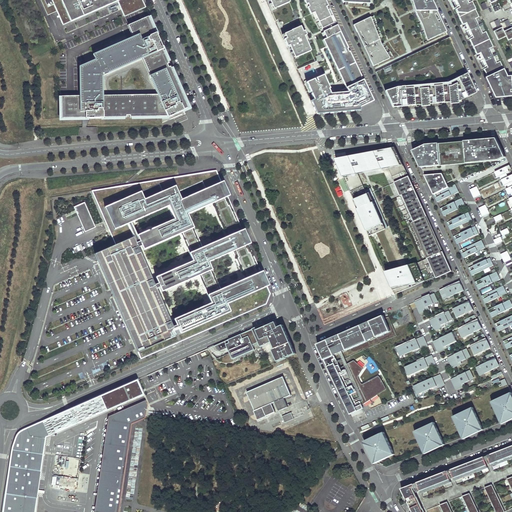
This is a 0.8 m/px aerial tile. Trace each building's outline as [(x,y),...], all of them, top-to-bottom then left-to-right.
[(52,0),(63,25),(109,5),(107,0),(52,0)] [(145,8),(141,0),(120,0),(128,16),(144,9),(145,8)] [(289,2),(288,0),(269,0),(274,9),(289,2)] [(336,23),(325,0),(303,0),(310,15),(314,14),(321,30),(336,23)] [(341,0),(347,11),(369,4),(369,0),(341,0)] [(429,39),(446,31),(431,0),(410,0),(415,11),(422,25),(427,41),(429,39)] [(511,79),(511,80),(510,80),(510,76),(506,77),(506,76),(477,14),(470,0),(447,0),(449,4),(461,29),(475,59),(494,98),(504,98),(511,96),(511,79)] [(488,0),(491,6),(494,13),(503,9),(498,0),(488,0)] [(128,25),(132,34),(147,27),(152,25),(148,17),(128,25)] [(370,17),(353,25),(373,66),(390,58),(383,49),(370,17)] [(323,32),(338,25),(337,24),(336,23),(321,30),(323,32)] [(134,38),(148,31),(150,36),(155,33),(152,25),(147,27),(132,34),(134,38)] [(328,90),(329,90),(323,76),(316,79),(315,79),(316,81),(307,86),(310,93),(314,100),(311,101),(316,113),(333,106),(334,111),(347,105),(349,109),(351,108),(352,111),(360,107),(372,101),(362,80),(361,77),(362,77),(350,52),(349,52),(348,49),(338,25),(323,32),(326,39),(323,41),(346,90),(335,94),(331,96),(328,90)] [(311,51),(300,27),(284,34),(286,39),(284,40),(287,47),(289,45),(295,58),(311,51)] [(493,31),(498,40),(506,37),(504,32),(502,27),(493,31)] [(78,118),(82,118),(81,115),(88,114),(88,119),(159,117),(159,114),(164,114),(169,114),(170,117),(184,111),(182,106),(186,104),(166,59),(162,61),(160,57),(157,49),(161,47),(162,47),(156,33),(155,33),(150,36),(148,31),(134,38),(100,53),(95,55),(94,54),(93,55),(96,60),(80,68),(81,96),(78,96),(78,118)] [(446,82),(465,72),(450,41),(449,37),(375,72),(385,91),(400,86),(446,82)] [(165,55),(161,47),(157,49),(160,57),(162,61),(166,59),(165,55)] [(325,61),(322,55),(316,58),(318,64),(325,61)] [(403,106),(420,104),(450,102),(457,101),(470,95),(475,93),(465,72),(446,82),(400,86),(385,91),(392,107),(403,106)] [(307,86),(316,81),(315,79),(316,79),(315,78),(304,83),(309,94),(310,93),(307,86)] [(373,101),(363,80),(362,80),(372,101),(373,101)] [(78,118),(78,96),(63,97),(63,118),(78,118)] [(349,109),(347,105),(334,111),(333,106),(316,113),(317,114),(352,111),(351,108),(349,109)] [(419,165),(436,163),(436,164),(441,164),(441,163),(454,162),(475,160),(475,161),(480,160),(480,159),(506,157),(497,138),(470,141),(452,142),(445,143),(426,145),(413,151),(419,165)] [(417,263),(386,272),(395,294),(411,287),(436,276),(449,271),(405,170),(395,147),(379,151),(375,151),(383,169),(389,168),(395,182),(428,258),(417,263)] [(405,170),(449,271),(451,270),(445,255),(442,248),(437,239),(434,232),(430,222),(425,212),(424,209),(422,204),(421,202),(417,194),(414,188),(406,170),(395,147),(405,170)] [(383,169),(375,151),(364,153),(356,155),(364,172),(383,169)] [(336,159),(351,192),(365,189),(358,174),(364,172),(356,155),(336,159)] [(483,162),(500,160),(506,158),(506,157),(480,159),(480,160),(475,161),(475,160),(454,162),(441,163),(441,164),(436,164),(436,163),(419,165),(421,168),(424,168),(433,167),(437,166),(441,166),(454,165),(459,164),(483,162)] [(510,172),(507,167),(495,172),(498,178),(500,176),(502,180),(508,177),(506,173),(510,172)] [(211,304),(174,320),(177,327),(173,328),(179,342),(266,304),(270,294),(244,236),(216,171),(92,191),(115,245),(134,237),(138,248),(142,246),(144,251),(181,234),(193,262),(155,278),(158,284),(155,286),(157,290),(161,289),(162,293),(199,277),(211,304)] [(434,195),(449,188),(447,183),(453,180),(450,174),(448,175),(447,173),(438,174),(434,175),(425,175),(434,195)] [(511,175),(508,177),(502,180),(505,186),(507,185),(509,188),(511,186),(511,175)] [(449,188),(434,195),(435,197),(437,202),(459,192),(456,185),(449,188)] [(365,189),(351,192),(354,200),(367,194),(365,189)] [(367,194),(354,200),(369,234),(386,227),(387,229),(388,228),(378,205),(376,206),(371,193),(367,194)] [(441,211),(444,216),(465,206),(462,199),(440,209),(441,211)] [(85,203),(74,207),(85,232),(95,228),(85,203)] [(448,225),(450,230),(472,220),(468,212),(447,223),(448,225)] [(454,239),(457,244),(479,234),(475,226),(454,237),(454,239)] [(370,236),(387,229),(386,227),(369,234),(370,236)] [(134,237),(115,245),(95,254),(97,258),(140,359),(169,346),(179,342),(173,328),(157,290),(155,286),(138,248),(134,237)] [(461,253),(464,258),(485,248),(482,240),(460,251),(461,253)] [(469,270),(472,276),(493,265),(490,258),(468,268),(469,270)] [(449,271),(436,276),(437,278),(452,271),(451,270),(449,271)] [(476,284),(479,289),(500,279),(497,272),(475,282),(476,284)] [(463,291),(459,283),(445,289),(440,291),(444,299),(463,291)] [(483,298),(485,304),(507,293),(503,286),(482,296),(483,298)] [(434,294),(415,302),(421,314),(430,310),(428,306),(437,302),(434,294)] [(344,304),(350,302),(347,295),(341,298),(344,304)] [(489,312),(492,317),(511,307),(511,304),(510,300),(488,310),(489,312)] [(472,310),(468,302),(465,304),(458,307),(454,309),(458,317),(472,310)] [(440,315),(430,320),(435,330),(444,326),(443,324),(452,320),(448,311),(440,315)] [(496,326),(498,331),(511,324),(511,315),(495,324),(496,326)] [(375,323),(384,319),(383,316),(370,321),(373,328),(376,326),(375,323)] [(390,331),(384,319),(375,323),(376,326),(373,328),(377,337),(390,331)] [(377,337),(373,328),(370,321),(368,322),(361,326),(368,341),(377,337)] [(459,330),(463,338),(481,329),(477,321),(474,322),(463,327),(459,330)] [(269,323),(269,322),(229,340),(215,346),(215,347),(216,349),(218,351),(220,351),(221,351),(228,348),(232,358),(254,348),(252,343),(258,341),(259,343),(271,338),(275,347),(272,348),(278,362),(289,358),(297,355),(284,325),(279,327),(276,322),(270,325),(269,323)] [(368,341),(361,326),(340,335),(347,351),(368,341)] [(444,337),(433,341),(438,352),(447,348),(446,345),(455,341),(452,333),(444,337)] [(347,351),(340,335),(333,338),(327,340),(329,344),(335,356),(347,351)] [(428,347),(423,336),(413,341),(406,344),(404,345),(397,348),(401,356),(417,349),(418,351),(428,347)] [(504,344),(507,349),(511,346),(511,337),(503,342),(504,344)] [(321,347),(329,344),(327,340),(318,344),(337,386),(334,376),(334,375),(334,374),(335,373),(335,372),(337,371),(336,370),(332,372),(321,347)] [(490,348),(486,340),(483,341),(476,344),(472,346),(476,355),(490,348)] [(358,391),(351,375),(363,370),(363,369),(363,368),(355,361),(354,361),(353,361),(340,368),(338,363),(335,356),(329,344),(321,347),(332,372),(336,370),(337,371),(335,372),(335,373),(334,374),(334,375),(334,376),(337,386),(339,389),(341,394),(347,405),(348,405),(348,406),(349,406),(350,406),(351,408),(358,405),(358,407),(361,406),(359,403),(385,390),(386,390),(386,389),(386,388),(380,377),(379,376),(378,376),(364,384),(365,387),(358,391)] [(458,353),(448,358),(453,368),(462,364),(461,362),(470,357),(466,349),(458,353)] [(427,370),(436,366),(431,356),(421,360),(414,363),(406,367),(409,375),(426,368),(427,370)] [(481,365),(477,367),(480,375),(499,367),(495,358),(491,360),(481,365)] [(365,387),(364,384),(363,384),(362,384),(361,383),(359,378),(358,377),(359,376),(363,370),(351,375),(358,391),(365,387)] [(473,379),(470,371),(462,374),(451,379),(456,390),(465,385),(464,383),(473,379)] [(438,388),(444,385),(440,375),(430,379),(422,382),(414,386),(418,394),(434,387),(435,390),(438,388)] [(255,410),(254,411),(258,420),(267,416),(263,407),(275,402),(279,411),(288,407),(284,398),(291,395),(283,377),(247,392),(255,410)] [(130,390),(139,386),(137,380),(128,384),(130,390)] [(106,410),(143,394),(139,386),(130,390),(128,384),(109,392),(106,410)] [(106,410),(109,392),(101,395),(99,414),(106,410)] [(511,393),(511,392),(491,402),(501,423),(511,418),(511,393)] [(351,414),(362,409),(361,406),(358,407),(358,405),(351,408),(350,406),(349,406),(348,406),(348,405),(347,405),(341,394),(342,395),(351,414)] [(33,497),(37,471),(41,471),(46,437),(99,414),(101,395),(21,430),(18,433),(15,437),(12,447),(2,511),(34,511),(37,498),(33,497)] [(118,511),(131,424),(144,418),(148,405),(147,403),(115,417),(100,511),(118,511)] [(473,407),(453,417),(463,438),(473,434),(484,430),(473,407)] [(285,422),(294,419),(292,412),(283,416),(285,422)] [(434,422),(414,432),(424,453),(435,449),(445,445),(434,422)] [(384,432),(365,441),(371,454),(376,463),(395,454),(384,432)] [(507,458),(511,455),(511,445),(487,455),(491,464),(507,458)] [(77,488),(81,458),(56,455),(51,484),(77,488)] [(487,465),(484,457),(471,462),(474,470),(487,465)] [(507,458),(491,464),(492,467),(508,460),(507,458)] [(454,478),(474,470),(471,462),(451,470),(454,478)] [(455,481),(475,473),(474,470),(454,478),(455,481)] [(432,487),(451,479),(447,471),(429,478),(432,487)] [(432,487),(429,478),(417,483),(421,491),(432,487)] [(433,489),(452,482),(451,479),(432,487),(433,489)] [(416,499),(411,488),(413,487),(415,486),(414,484),(402,489),(408,503),(416,499)] [(504,511),(505,511),(492,485),(485,487),(496,511),(504,511)] [(478,511),(470,493),(463,496),(469,511),(478,511)] [(418,503),(416,499),(408,503),(410,507),(412,511),(421,507),(418,503)] [(452,511),(448,502),(440,505),(443,511),(452,511)]
